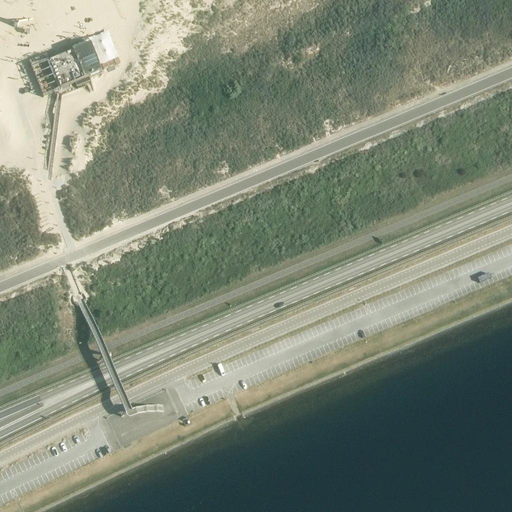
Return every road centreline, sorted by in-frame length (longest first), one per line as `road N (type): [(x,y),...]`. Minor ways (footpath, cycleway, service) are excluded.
road 1 (tertiary): [(0,460),(174,374),(511,231)]
road 2 (unclassified): [(0,287),(511,69)]
road 3 (primary): [(0,435),(272,303)]
road 4 (primary): [(272,303),(0,417)]
road 5 (primary): [(511,203),(272,303)]
